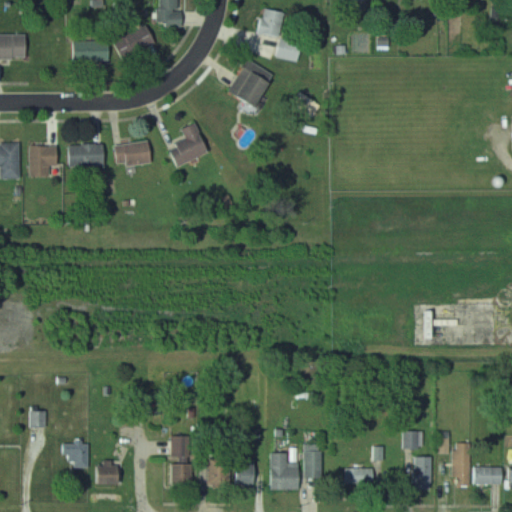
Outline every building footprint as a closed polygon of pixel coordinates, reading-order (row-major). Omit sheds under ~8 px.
[(161,0),(162,27),(185,27),(184,0),(161,0)] [(261,32),(283,36),(279,57),(301,61),(305,42),(291,39),(296,13),(266,8),(261,32)] [(160,50),(153,26),(119,37),(127,60),(160,50)] [(0,58),(30,59),(30,34),(0,33),(0,58)] [(113,61),(113,39),(74,39),(74,61),(113,61)] [(243,97),(263,106),(275,78),(254,70),(243,97)] [(185,129),(190,140),(172,147),(179,166),(212,152),(200,123),(185,129)] [(158,159),(148,138),(130,147),(140,168),(158,159)] [(22,178),(22,143),(0,143),(0,166),(3,167),(3,178),(22,178)] [(71,144),(72,167),(107,166),(106,143),(71,144)] [(61,171),(61,146),(32,146),(32,171),(61,171)] [(33,411),(33,427),(49,427),(49,411),(33,411)] [(406,449),(425,449),(425,431),(406,431),(406,449)] [(174,436),(174,457),(193,456),(193,435),(174,436)] [(91,466),(91,442),(66,442),(66,466),(91,466)] [(473,486),(473,443),(456,443),(456,486),(473,486)] [(326,444),(307,444),(307,476),(326,476),(326,444)] [(291,452),(274,452),(274,489),(302,489),(302,461),(291,461),(291,452)] [(211,455),(211,485),(234,484),(234,482),(259,482),(259,457),(235,457),(235,455),(211,455)] [(417,457),(417,490),(435,490),(435,457),(417,457)] [(176,483),(195,483),(195,463),(176,463),(176,483)] [(505,484),(505,467),(478,467),(478,484),(505,484)] [(365,468),(349,468),(349,485),(365,485),(365,468)]
